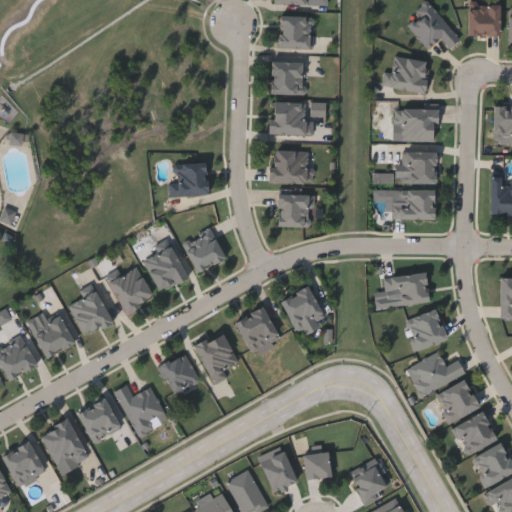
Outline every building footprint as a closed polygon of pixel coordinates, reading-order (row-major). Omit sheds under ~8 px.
[(427,48),(405,21),(428,2),(459,39),(448,48),(440,37),(427,48)] [(499,35),(468,35),(468,2),(499,2),(499,35)] [(278,47),(278,15),(311,15),(311,47),(278,47)] [(423,92),(381,87),(383,70),(391,71),(393,56),(427,60),(423,92)] [(302,92),(270,92),(270,57),(302,57),(302,92)] [(269,133),(270,101),(325,102),(325,116),(313,115),(313,135),(269,133)] [(511,105),(511,145),(509,145),(509,139),(492,139),(492,105),(511,105)] [(435,108),(435,141),(399,141),(399,108),(435,108)] [(435,145),(435,183),(403,183),(403,145),(435,145)] [(269,150),(306,150),(306,182),(269,182),(269,150)] [(207,194),(176,195),(175,163),(206,161),(207,194)] [(511,215),(490,215),(490,173),(505,173),(505,176),(511,176),(511,215)] [(435,189),(435,219),(395,219),(395,189),(435,189)] [(311,226),(278,226),(278,192),(310,191),(311,226)] [(196,271),(183,240),(211,227),(225,258),(196,271)] [(143,259),(172,245),(187,277),(159,291),(143,259)] [(125,312),(109,280),(137,265),(154,297),(125,312)] [(385,291),(384,277),(425,272),(428,301),(394,305),(392,291),(385,291)] [(511,277),(511,317),(500,317),(500,277),(511,277)] [(282,297),(310,286),(323,317),(295,329),(282,297)] [(112,321),(84,335),(68,303),(96,289),(112,321)] [(236,319),(264,306),(280,342),(252,354),(236,319)] [(413,347),(407,317),(438,310),(445,340),(413,347)] [(74,342),(46,356),(29,321),(37,317),(40,324),(60,314),(74,342)] [(223,330),(238,362),(223,369),(226,376),(214,382),(195,344),(223,330)] [(200,381),(174,394),(159,364),(185,351),(200,381)] [(465,372),(421,395),(414,382),(419,379),(411,365),(438,351),(446,366),(458,360),(465,372)] [(450,422),(435,394),(464,379),(479,407),(450,422)] [(136,436),(115,389),(128,383),(132,394),(152,385),(164,412),(149,419),(154,428),(136,436)] [(77,413),(104,397),(121,426),(94,442),(77,413)] [(453,426),(482,411),(496,440),(467,455),(453,426)] [(74,456),(56,465),(40,432),(69,419),(87,456),(77,461),(74,456)] [(45,471),(17,485),(2,454),(30,440),(45,471)] [(511,471),(487,486),(472,458),(500,443),(511,464),(511,471)] [(273,491),(259,461),(282,450),(296,480),(273,491)] [(301,454),(326,451),(329,475),(305,479),(301,454)] [(383,485),(377,488),(381,497),(364,506),(348,474),(371,462),(383,485)] [(242,511),(225,481),(247,469),(267,504),(253,511),(242,511)] [(0,470),(11,491),(0,496),(0,470)] [(497,511),(487,490),(511,478),(511,509),(506,511),(497,511)] [(230,511),(199,511),(195,501),(222,490),(230,511)] [(366,511),(397,500),(401,511),(366,511)]
